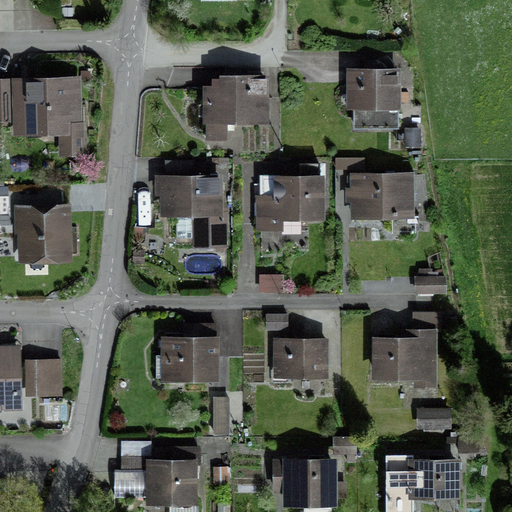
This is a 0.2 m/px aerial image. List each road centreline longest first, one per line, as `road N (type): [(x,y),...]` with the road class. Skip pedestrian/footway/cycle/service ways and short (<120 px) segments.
road 1 (residential): [(105,307),(129,45)]
road 2 (residential): [(64,511),(105,307)]
road 3 (residential): [(0,45),(129,45)]
